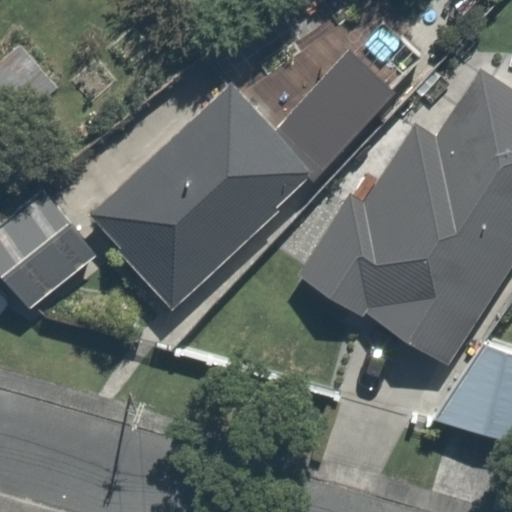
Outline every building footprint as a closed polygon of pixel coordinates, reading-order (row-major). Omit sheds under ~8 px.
[(337,46),(262,111),(307,163),(383,98),(337,46)] [(429,123),(410,111),(351,201),(330,188),(277,269),(425,365),(511,230),(511,90),(469,63),(429,123)] [(297,178),(214,85),(73,211),(157,304),(297,178)] [(88,249),(27,175),(0,197),(0,293),(13,310),(88,249)] [(511,306),(500,336),(467,323),(429,417),(511,450),(511,306)]
